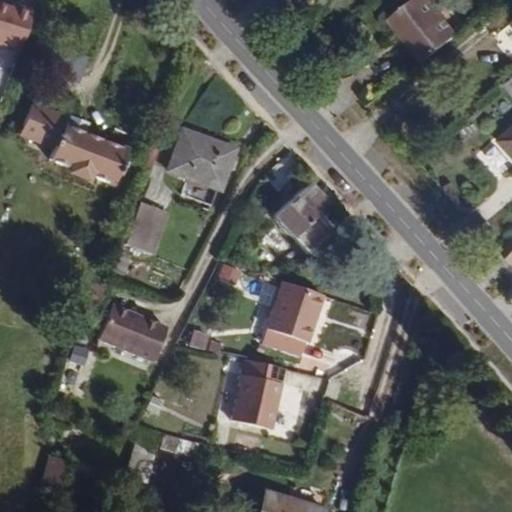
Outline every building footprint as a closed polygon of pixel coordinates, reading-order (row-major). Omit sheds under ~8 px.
[(459,34),(432,0),(413,0),(390,19),(423,62),(459,34)] [(0,49),(16,55),(31,10),(12,3),(10,7),(0,3),(0,49)] [(511,80),(503,87),(511,96),(511,80)] [(126,149),(82,131),(85,123),(66,115),(65,117),(31,102),(18,134),(53,148),(47,163),(110,188),(126,149)] [(511,128),(499,140),(511,154),(511,128)] [(218,191),(233,150),(181,129),(164,170),(218,191)] [(315,216),(327,204),(308,183),(271,217),(306,255),(330,234),(315,216)] [(148,255),(163,212),(136,202),(120,245),(148,255)] [(511,261),(511,237),(500,249),(511,261)] [(305,344),(320,298),(278,283),(263,331),(305,344)] [(150,363),(163,328),(109,305),(95,340),(150,363)] [(202,349),(206,334),(192,331),(187,346),(202,349)] [(268,430),(283,371),(244,362),(230,421),(268,430)] [(143,483),(159,434),(136,429),(122,476),(143,483)] [(161,451),(166,436),(161,435),(157,450),(161,451)] [(191,460),(196,444),(166,436),(161,451),(191,460)] [(259,511),(266,493),(263,492),(256,511),(259,511)] [(320,511),(321,511),(266,493),(259,511),(320,511)]
